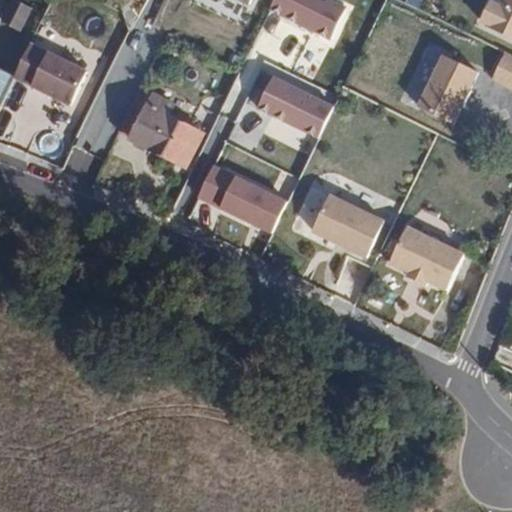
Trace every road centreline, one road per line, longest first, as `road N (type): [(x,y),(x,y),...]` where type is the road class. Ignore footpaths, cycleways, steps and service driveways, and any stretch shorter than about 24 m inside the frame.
road 1 (residential): [(0,173),(223,261),(466,384)]
road 2 (residential): [(511,271),(466,384)]
